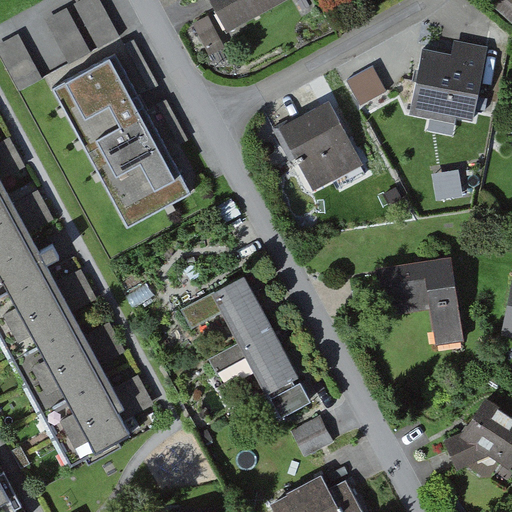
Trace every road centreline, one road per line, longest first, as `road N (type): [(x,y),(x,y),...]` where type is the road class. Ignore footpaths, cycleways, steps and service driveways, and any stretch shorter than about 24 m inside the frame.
road 1 (residential): [(418,511),(210,125)]
road 2 (residential): [(210,125),(428,0)]
road 3 (residential): [(210,125),(141,0)]
